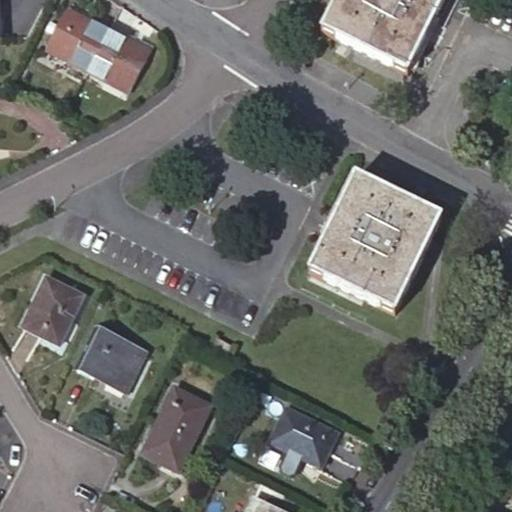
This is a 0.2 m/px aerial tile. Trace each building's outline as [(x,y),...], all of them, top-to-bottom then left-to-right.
[(406,76),(443,0),(338,0),(322,34),(406,76)] [(88,74),(108,34),(66,13),(46,52),(88,74)] [(124,42),(108,34),(88,74),(128,95),(153,46),(129,33),(124,42)] [(394,316),(440,222),(355,180),(309,275),(394,316)] [(59,348),(82,299),(46,282),(22,330),(59,348)] [(144,355),(96,332),(77,372),(124,396),(144,355)] [(178,475),(210,410),(174,392),(141,458),(178,475)] [(336,437),(285,412),(269,445),(288,454),(302,461),(320,470),(336,437)] [(302,461),(288,454),(281,469),(283,475),(289,478),(295,476),(302,461)] [(273,511),(253,502),(247,511),(273,511)]
